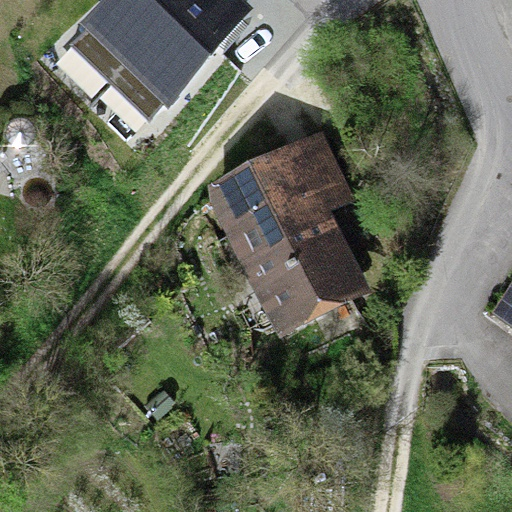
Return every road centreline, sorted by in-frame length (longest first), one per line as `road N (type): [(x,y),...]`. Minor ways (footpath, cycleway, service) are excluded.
road 1 (track): [(350,25),(0,406)]
road 2 (residential): [(434,293),(508,133),(434,0)]
road 3 (track): [(396,511),(420,427),(434,293)]
